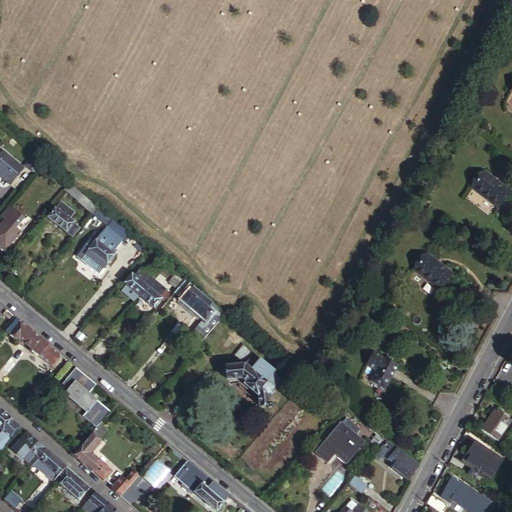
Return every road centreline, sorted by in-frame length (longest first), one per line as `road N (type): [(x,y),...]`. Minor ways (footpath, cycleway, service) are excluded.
road 1 (residential): [(0,290),(263,511)]
road 2 (residential): [(511,308),(405,511)]
road 3 (residential): [(128,511),(0,400)]
